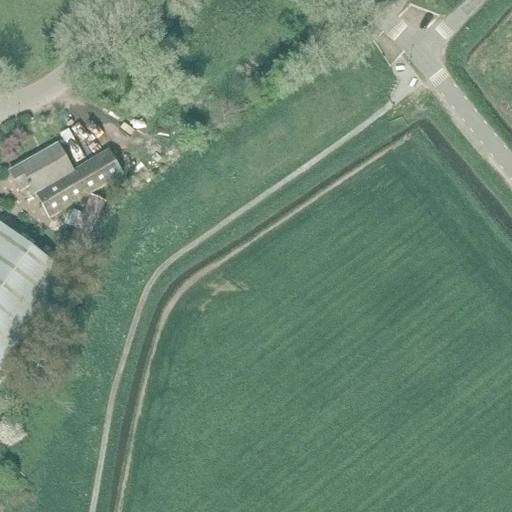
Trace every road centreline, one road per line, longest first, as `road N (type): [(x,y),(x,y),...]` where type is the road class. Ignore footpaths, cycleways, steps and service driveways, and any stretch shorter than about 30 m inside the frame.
road 1 (unclassified): [(133,0),(51,94),(0,109)]
road 2 (unclassified): [(511,168),(419,50)]
